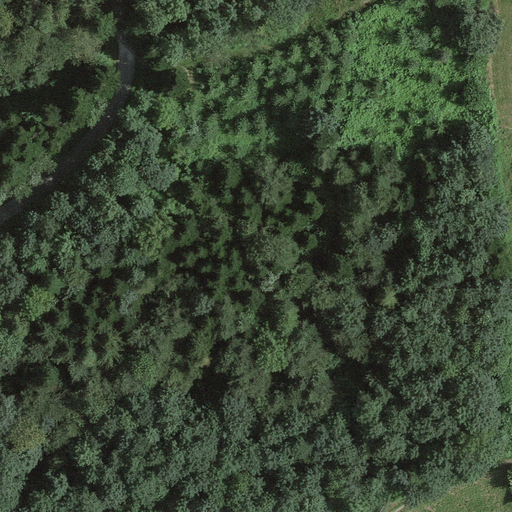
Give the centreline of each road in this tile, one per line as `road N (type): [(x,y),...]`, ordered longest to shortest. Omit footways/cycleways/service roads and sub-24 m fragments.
road 1 (track): [(0,222),(86,157),(121,106),(130,63),(118,0)]
road 2 (track): [(395,511),(511,456)]
